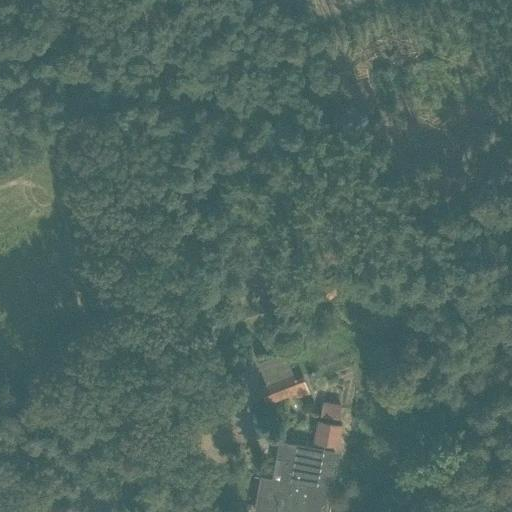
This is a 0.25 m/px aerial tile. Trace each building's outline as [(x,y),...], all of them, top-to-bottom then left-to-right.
[(308,394),(303,381),(296,384),(293,374),(261,386),(267,402),(294,392),(296,398),(308,394)] [(469,404),(472,411),(493,403),(490,396),(469,404)] [(324,401),(321,415),(337,418),(340,404),(324,401)] [(314,441),(335,445),(339,423),(318,420),(314,441)] [(255,511),(290,511),(291,509),(309,511),(309,509),(324,511),(327,493),(312,491),(320,449),(279,442),(276,456),(288,458),(283,485),(260,480),(256,498),(258,498),(255,511)]
